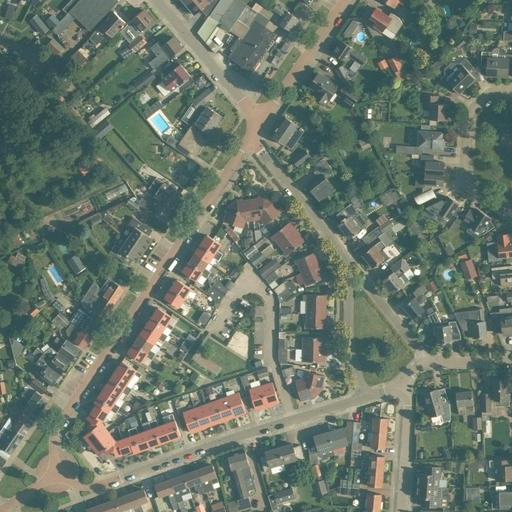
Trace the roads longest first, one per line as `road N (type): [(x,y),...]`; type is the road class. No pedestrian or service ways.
road 1 (residential): [(54,476),(58,423),(251,138)]
road 2 (residential): [(364,397),(349,345),(346,262),(251,138)]
road 3 (residential): [(54,476),(81,486),(102,482),(291,420)]
road 4 (residential): [(291,420),(264,287),(247,285),(214,328)]
road 5 (residential): [(511,212),(463,176),(467,112),(492,91),(511,91)]
road 6 (residential): [(262,122),(156,0)]
road 7 (residential): [(262,122),(345,0)]
road 8 (residential): [(402,511),(409,405),(402,384)]
